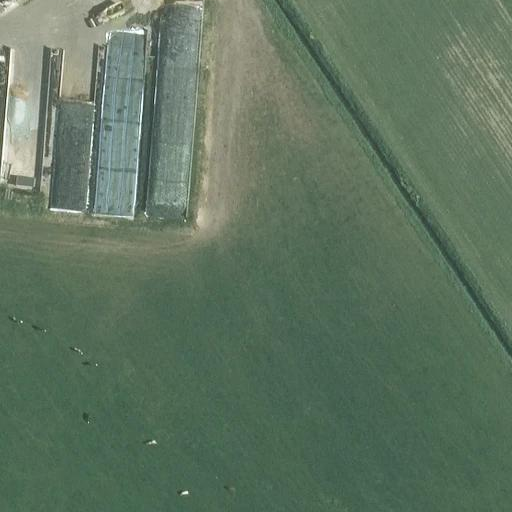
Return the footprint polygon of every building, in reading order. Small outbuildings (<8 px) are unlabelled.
[(29,122),(31,62),(16,61),(14,122),(29,122)] [(92,116),(93,96),(81,95),(80,115),(92,116)] [(195,112),(158,110),(153,210),(190,212),(195,112)] [(101,212),(135,213),(141,117),(107,115),(101,212)] [(6,123),(4,175),(35,176),(37,124),(6,123)] [(61,205),(89,207),(94,124),(66,123),(61,205)]
